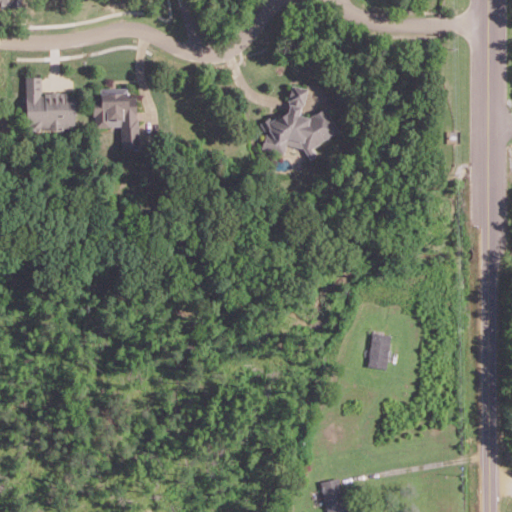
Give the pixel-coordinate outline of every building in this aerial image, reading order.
[(22,74),(22,127),(73,126),(73,93),(63,93),(63,90),(57,90),(56,89),(48,89),(48,91),(41,91),(41,93),(37,93),(37,90),(39,90),(39,74),(22,74)] [(335,129),(321,106),(305,115),(295,113),(298,101),(300,102),(304,87),(288,83),(285,98),(286,98),(285,103),(283,110),(272,116),(271,113),(257,120),(262,129),(266,128),(266,129),(265,132),(263,132),(260,145),(281,151),(284,141),(301,146),(307,156),(312,153),(307,147),(335,129)] [(95,85),(95,96),(89,96),(89,113),(93,113),(94,124),(120,123),(121,145),(136,145),(134,93),(126,93),(126,84),(95,85)] [(390,334),(372,332),(368,366),(387,368),(390,334)] [(321,481),(326,511),(346,511),(340,477),(321,481)]
